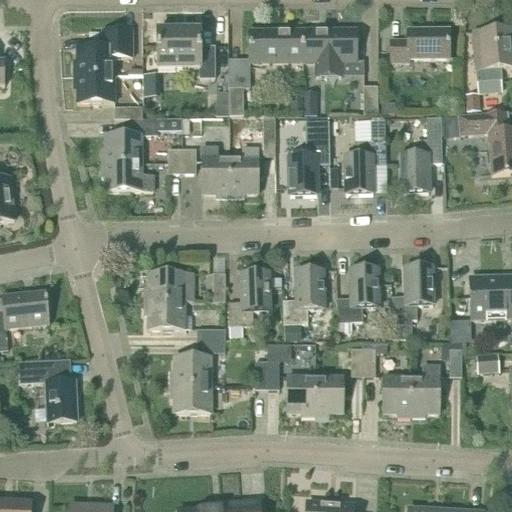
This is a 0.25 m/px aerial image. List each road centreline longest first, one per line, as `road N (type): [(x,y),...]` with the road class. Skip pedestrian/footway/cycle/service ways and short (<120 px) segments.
road 1 (residential): [(75,249),(511,223)]
road 2 (residential): [(511,466),(281,451),(128,455)]
road 3 (residential): [(75,249),(50,129),(39,0)]
road 4 (residential): [(128,455),(75,249)]
road 5 (residential): [(0,464),(128,455)]
